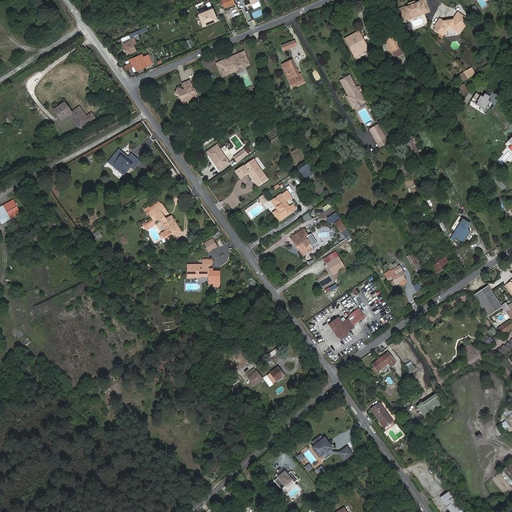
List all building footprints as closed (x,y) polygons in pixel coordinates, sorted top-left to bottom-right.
[(409,6),(403,8),(407,19),(412,17),(413,15),(425,11),(426,13),(432,11),(427,0),(425,0),(421,2),(418,4),(418,2),(412,4),(413,6),(410,7),(409,6)] [(407,19),(403,8),(402,9),(406,21),(426,13),(425,11),(413,15),(412,17),(407,19)] [(213,9),(199,14),(204,26),(218,20),(213,9)] [(440,25),(438,27),(437,29),(441,33),(446,26),(447,31),(456,29),(457,29),(459,30),(459,31),(462,33),(468,25),(465,22),(468,17),(460,12),(456,19),(456,20),(454,20),(448,21),(446,21),(442,19),(438,24),(440,25)] [(123,43),(128,55),(136,51),(133,45),(137,44),(134,38),(140,36),(140,35),(149,30),(148,27),(129,35),(130,38),(131,39),(131,40),(124,43),(123,43)] [(361,39),(363,38),(360,32),(346,40),(356,57),(369,50),(366,43),(364,44),(361,39)] [(387,40),(393,51),(403,46),(397,35),(387,40)] [(296,41),(283,45),(285,50),(298,45),(296,41)] [(403,46),(393,51),(397,58),(406,53),(403,46)] [(244,52),(217,64),(222,74),(249,63),(244,52)] [(133,61),(137,70),(146,66),(154,63),(151,55),(143,58),(136,61),(135,57),(130,60),(131,62),(133,61)] [(204,69),(210,66),(207,59),(201,62),(204,69)] [(282,66),(291,86),(302,81),(299,74),(293,61),(282,66)] [(249,63),(222,74),(223,76),(250,65),(249,63)] [(302,81),(291,86),(292,88),(305,83),(301,73),(299,74),(302,81)] [(360,99),(364,97),(359,89),(357,90),(355,87),(356,86),(349,75),(341,80),(347,91),(350,91),(351,93),(350,94),(349,99),(351,103),(356,104),(357,103),(359,104),(360,99)] [(184,88),(185,90),(183,91),(181,90),(178,89),(175,95),(180,96),(182,103),(185,102),(186,105),(191,107),(191,105),(194,100),(197,98),(195,94),(197,92),(195,90),(193,90),(190,81),(183,84),(184,88)] [(464,84),(459,87),(463,95),(468,92),(464,84)] [(491,102),(488,101),(491,97),(485,94),(483,97),(476,93),(472,99),(477,102),(478,102),(476,105),(480,108),(479,110),(484,113),(488,106),(491,102)] [(71,113),(64,103),(54,110),(61,120),(69,115),(79,130),(95,118),(91,113),(86,117),(84,118),(83,117),(85,115),(79,107),(71,113)] [(379,125),(370,129),(380,147),(388,143),(379,125)] [(417,139),(409,142),(416,155),(423,151),(417,139)] [(219,145),(208,152),(221,171),(232,163),(219,145)] [(246,149),(235,157),(237,160),(247,152),(246,149)] [(122,157),(123,155),(119,152),(110,163),(121,173),(125,168),(128,171),(131,167),(134,164),(129,160),(127,158),(125,159),(122,157)] [(247,152),(237,160),(239,162),(250,154),(247,152)] [(291,159),(288,154),(281,159),(285,164),(291,159)] [(131,156),(129,160),(134,164),(131,167),(135,169),(140,163),(131,156)] [(256,159),(251,163),(254,168),(259,164),(256,159)] [(254,168),(251,163),(238,172),(242,178),(250,173),(259,187),(270,179),(259,164),(254,168)] [(309,163),(298,171),(305,181),(316,173),(309,163)] [(170,173),(164,176),(168,182),(174,179),(170,173)] [(201,184),(207,181),(204,176),(198,179),(201,184)] [(259,198),(263,204),(272,198),(267,192),(259,198)] [(281,196),(274,202),(280,210),(278,212),(274,214),(280,223),(294,213),(290,208),(287,203),(293,199),(288,193),(282,197),(281,196)] [(466,201),(469,208),(475,206),(471,198),(466,201)] [(0,221),(1,224),(20,213),(13,199),(0,206),(0,221)] [(280,210),(274,202),(272,203),(278,212),(280,210)] [(176,231),(180,229),(172,217),(166,221),(164,216),(168,214),(163,206),(149,213),(155,222),(160,219),(162,223),(161,224),(171,240),(179,236),(176,231)] [(336,225),(342,233),(347,230),(341,222),(336,225)] [(466,236),(470,230),(468,228),(469,227),(463,224),(456,235),(465,241),(468,237),(466,236)] [(314,250),(309,243),(306,239),(309,237),(304,230),(298,235),(300,238),(294,242),(297,246),(298,245),(301,249),(300,250),(303,254),(308,250),(310,253),(314,250)] [(100,232),(94,236),(97,242),(103,239),(100,232)] [(206,245),(209,251),(217,246),(214,240),(206,245)] [(428,255),(429,257),(437,252),(434,246),(425,251),(425,250),(422,251),(425,255),(427,254),(428,255)] [(327,263),(330,267),(333,265),(337,272),(341,269),(342,271),(347,267),(336,252),(331,256),(333,259),(327,263)] [(414,253),(408,256),(416,271),(422,268),(414,253)] [(440,263),(433,267),(437,274),(452,266),(447,257),(439,261),(440,263)] [(188,265),(189,277),(199,277),(199,276),(209,276),(209,286),(214,286),(220,286),(220,273),(214,273),(209,274),(209,271),(209,265),(213,265),(213,260),(203,260),(203,265),(188,265)] [(13,273),(19,276),(22,268),(16,265),(13,273)] [(333,265),(330,267),(336,275),(342,271),(341,269),(337,272),(333,265)] [(392,270),(386,274),(390,280),(394,278),(395,281),(393,282),(395,286),(398,284),(398,285),(402,283),(404,285),(408,283),(408,281),(405,276),(406,275),(401,266),(393,271),(392,270)] [(502,309),(488,287),(473,296),(487,319),(502,309)] [(339,319),(329,326),(338,339),(354,328),(353,327),(365,318),(354,304),(346,310),(351,316),(349,320),(343,324),(339,319)] [(502,306),(510,318),(511,316),(511,313),(505,304),(502,306)] [(501,336),(511,329),(511,321),(497,330),(501,336)] [(338,339),(329,326),(328,327),(337,340),(338,339)] [(33,339),(41,335),(37,329),(30,333),(33,339)] [(488,346),(494,342),(491,337),(484,341),(488,346)] [(502,345),(499,352),(508,355),(510,348),(502,345)] [(389,353),(373,365),(374,367),(372,369),(376,374),(388,364),(391,367),(396,363),(389,353)] [(492,361),(490,358),(482,363),(485,366),(492,361)] [(407,367),(411,373),(417,370),(413,363),(407,367)] [(270,373),(277,382),(284,377),(278,368),(270,373)] [(416,381),(408,370),(404,373),(412,383),(416,381)] [(248,379),(254,386),(262,380),(257,373),(248,379)] [(273,385),(277,382),(270,373),(267,376),(273,385)] [(417,407),(426,421),(446,409),(437,395),(417,407)] [(379,420),(384,428),(390,424),(389,422),(392,420),(386,412),(385,413),(383,410),(384,409),(380,403),(371,408),(379,420)] [(505,421),(501,425),(505,430),(509,427),(505,421)] [(324,440),(322,437),(314,443),(317,446),(324,455),(326,459),(333,454),(334,453),(333,452),(332,450),(324,440)] [(333,448),(326,438),(324,440),(332,450),(333,448)] [(322,457),(324,455),(317,446),(315,447),(322,457)] [(345,461),(352,455),(347,448),(341,453),(340,454),(341,455),(345,461)] [(302,453),(297,457),(300,462),(306,459),(302,453)] [(309,473),(314,469),(310,463),(305,467),(309,473)] [(297,479),(285,466),(270,479),(280,490),(284,486),(286,489),(297,479)] [(511,466),(500,476),(511,491),(511,466)] [(449,511),(454,511),(460,508),(451,495),(449,492),(440,498),(449,511)]
